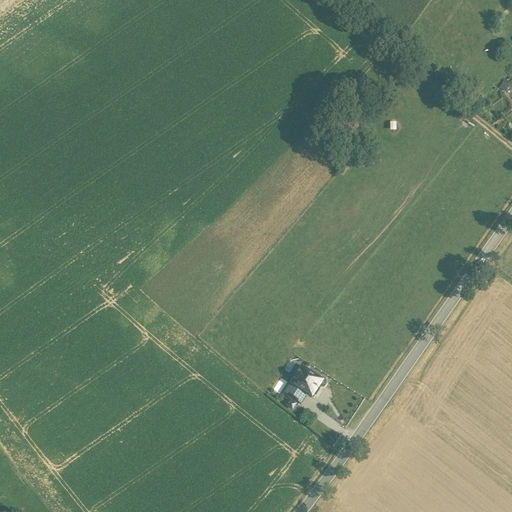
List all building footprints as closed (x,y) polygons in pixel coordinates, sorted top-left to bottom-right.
[(296,365),(290,375),(294,378),(301,368),(296,365)] [(294,378),(291,384),(306,394),(311,397),(317,388),(322,381),(317,378),(305,370),(305,371),(301,368),(294,378)] [(326,380),(322,377),(317,378),(322,381),(317,388),(319,389),(324,388),(327,384),(326,380)] [(273,379),(266,387),(274,394),(281,386),(273,379)] [(306,394),(291,384),(284,394),(300,404),(306,394)]
